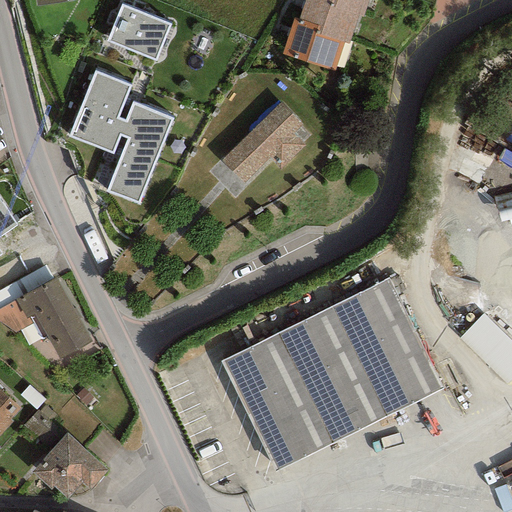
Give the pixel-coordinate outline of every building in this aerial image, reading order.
[(348,45),(357,15),(330,7),(331,0),(303,0),(298,19),(321,27),(319,36),(343,43),(348,45)] [(361,17),(366,0),(331,0),(330,7),(357,15),(361,17)] [(170,24),(121,5),(106,42),(155,61),(170,24)] [(335,71),(343,43),(319,36),(321,27),(298,19),(293,18),(281,54),(335,71)] [(129,85),(95,72),(69,136),(112,153),(120,135),(128,138),(107,191),(138,204),(171,119),(132,104),(125,121),(116,118),(129,85)] [(279,102),(221,161),(236,176),(244,185),(270,159),(282,171),(305,147),(294,136),(303,127),(279,102)] [(0,236),(17,225),(0,199),(0,236)] [(55,277),(15,299),(26,318),(33,314),(59,360),(91,342),(55,277)] [(390,278),(224,360),(277,468),(444,386),(390,278)] [(511,374),(511,336),(485,309),(462,332),(508,379),(511,374)] [(0,435),(12,422),(9,419),(20,408),(0,389),(0,435)] [(26,423),(42,437),(59,417),(43,403),(26,423)] [(107,470),(66,433),(31,472),(50,490),(53,487),(67,499),(81,483),(89,490),(107,470)]
